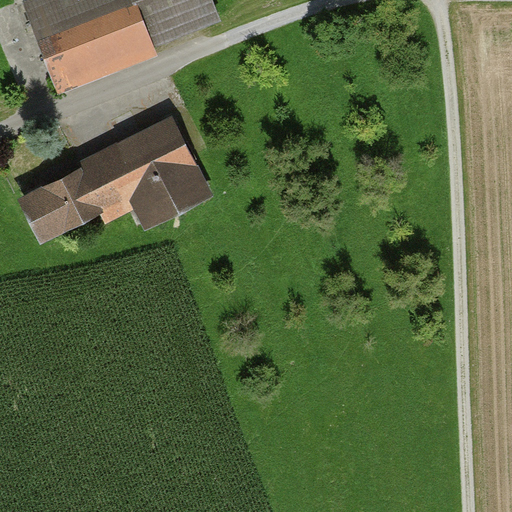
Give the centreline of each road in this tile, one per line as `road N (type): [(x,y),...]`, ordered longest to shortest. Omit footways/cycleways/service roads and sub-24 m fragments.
road 1 (track): [(440,0),(458,180),(474,511)]
road 2 (track): [(0,130),(344,0)]
